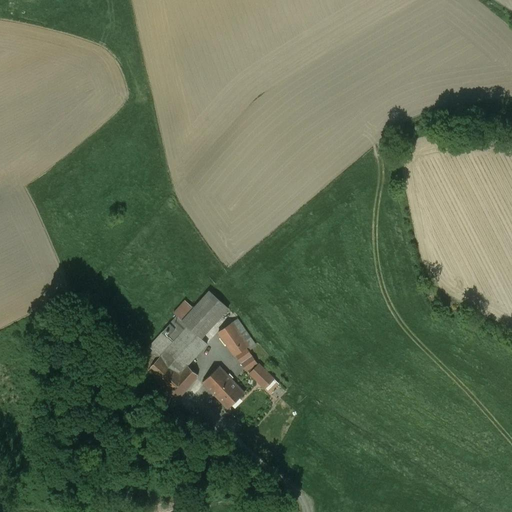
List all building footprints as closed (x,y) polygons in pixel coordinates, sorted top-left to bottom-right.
[(194,308),(185,300),(174,313),(177,316),(149,347),(154,351),(142,363),(149,369),(148,370),(162,382),(167,387),(166,389),(178,400),(197,378),(197,374),(187,365),(207,343),(202,338),(229,309),(210,291),(194,308)] [(96,294),(86,304),(90,308),(100,298),(96,294)] [(249,346),(232,322),(218,332),(235,356),(246,348),(249,346)] [(246,348),(236,355),(237,357),(247,350),(246,348)] [(257,364),(247,350),(237,357),(247,371),(249,370),(257,364)] [(257,364),(249,370),(252,372),(258,365),(257,364)] [(252,372),(250,374),(264,388),(273,378),(259,364),(258,365),(252,372)] [(219,366),(203,382),(215,395),(228,409),(245,392),(233,380),(232,380),(219,366)] [(162,382),(148,370),(144,374),(157,387),(162,382)]
